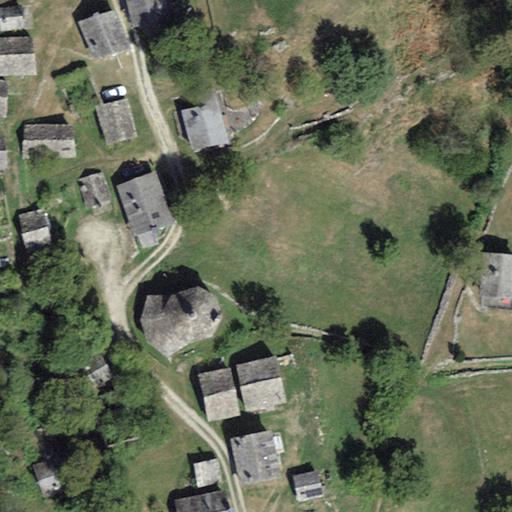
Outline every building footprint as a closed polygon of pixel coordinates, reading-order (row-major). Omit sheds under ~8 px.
[(165,0),(124,0),(131,31),(170,21),(165,0)] [(22,8),(0,10),(0,33),(25,31),(22,8)] [(113,13),(80,26),(96,67),(129,54),(113,13)] [(32,40),(0,40),(0,78),(33,78),(32,40)] [(86,71),(56,81),(74,115),(95,108),(99,107),(86,71)] [(178,98),(191,155),(227,147),(215,90),(178,98)] [(127,100),(95,108),(106,149),(137,139),(127,100)] [(71,128),(24,126),(22,157),(71,159),(71,128)] [(102,175),(77,182),(87,208),(111,201),(102,175)] [(155,175),(116,188),(135,240),(173,226),(155,175)] [(42,212),(17,217),(26,258),(52,251),(42,212)] [(511,258),(483,257),(482,307),(511,308),(511,258)] [(169,299),(146,300),(140,329),(147,345),(168,360),(188,348),(212,341),(222,324),(214,300),(195,291),(169,299)] [(99,353),(75,366),(90,393),(114,379),(99,353)] [(276,360),(235,369),(246,416),(286,407),(276,360)] [(230,371),(199,376),(207,424),(238,419),(230,371)] [(116,391),(99,399),(106,417),(93,422),(105,449),(141,438),(131,411),(116,391)] [(270,434),(229,442),(238,489),(278,482),(270,434)] [(59,459),(32,466),(42,500),(69,493),(59,459)] [(219,463),(195,466),(199,492),(222,489),(219,463)] [(316,472),(293,477),(299,503),(322,498),(316,472)] [(229,511),(226,494),(176,503),(177,511),(229,511)]
